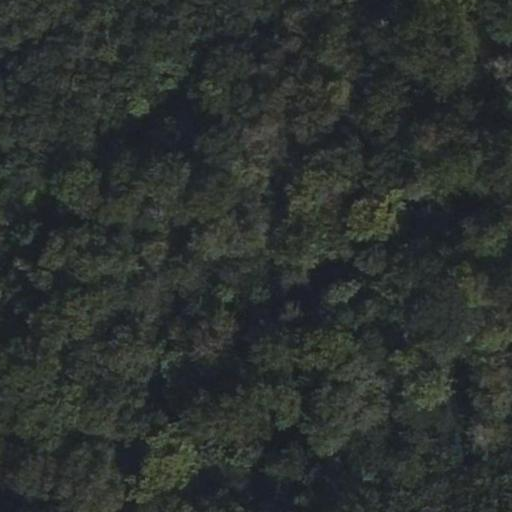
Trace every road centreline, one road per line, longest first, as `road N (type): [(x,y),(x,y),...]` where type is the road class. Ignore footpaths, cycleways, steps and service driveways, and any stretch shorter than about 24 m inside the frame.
road 1 (track): [(511,27),(432,511)]
road 2 (track): [(297,0),(0,239)]
